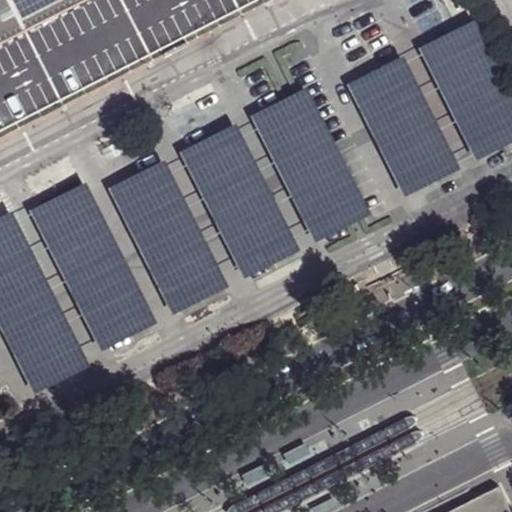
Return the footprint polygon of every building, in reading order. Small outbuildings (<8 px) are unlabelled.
[(0,0),(0,104),(205,0),(0,0)] [(205,0),(0,104),(0,123),(244,0),(205,0)] [(511,92),(476,21),(421,48),(476,158),(511,139),(511,92)] [(404,57),(350,83),(405,194),(458,167),(404,57)] [(298,92),(254,114),(317,238),(357,218),(370,211),(307,87),(298,92)] [(235,124),(183,150),(245,274),(297,248),(235,124)] [(165,160),(111,187),(173,312),(227,286),(165,160)] [(85,184),(33,210),(102,346),(154,321),(85,184)] [(11,212),(0,217),(0,321),(35,389),(88,362),(11,212)] [(511,511),(511,508),(500,485),(444,511),(511,511)]
